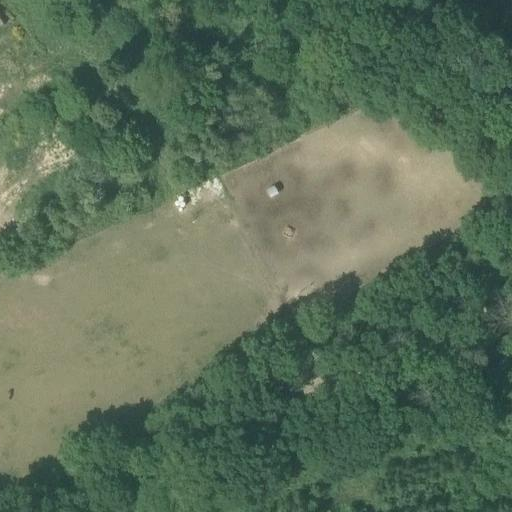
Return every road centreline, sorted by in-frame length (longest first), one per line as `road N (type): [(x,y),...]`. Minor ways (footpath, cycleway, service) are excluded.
road 1 (track): [(511,300),(254,419),(132,498)]
road 2 (track): [(374,0),(511,116)]
